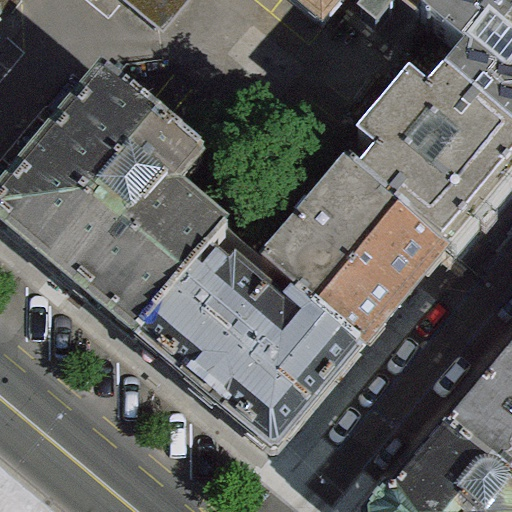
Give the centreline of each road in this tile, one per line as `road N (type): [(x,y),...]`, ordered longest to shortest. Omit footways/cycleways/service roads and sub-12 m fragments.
road 1 (residential): [(511,265),(309,511)]
road 2 (tertiary): [(154,511),(0,381)]
